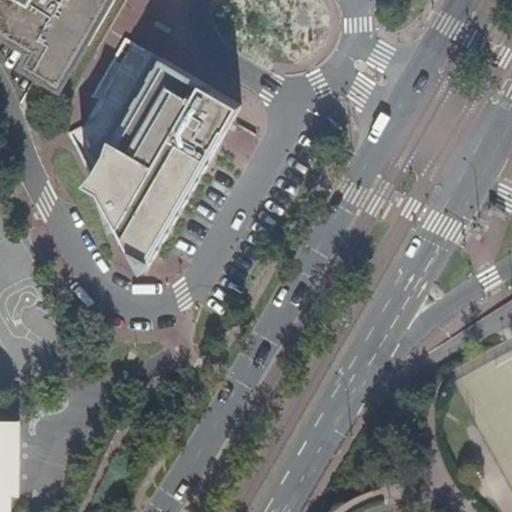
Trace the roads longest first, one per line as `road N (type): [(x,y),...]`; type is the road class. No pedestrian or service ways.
road 1 (residential): [(291,93),(197,285),(182,300),(140,313),(94,296),(0,107)]
road 2 (primary): [(390,122),(161,511)]
road 3 (primary): [(350,396),(468,185)]
road 4 (trunk): [(350,396),(405,335),(511,266)]
road 5 (residential): [(198,0),(201,27),(222,59),(291,93)]
road 6 (primary): [(282,511),(350,396)]
